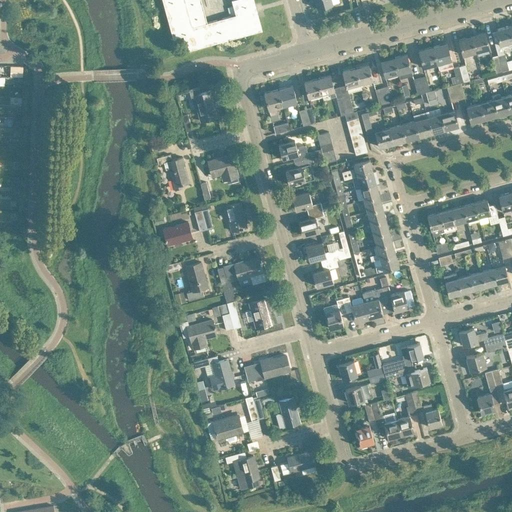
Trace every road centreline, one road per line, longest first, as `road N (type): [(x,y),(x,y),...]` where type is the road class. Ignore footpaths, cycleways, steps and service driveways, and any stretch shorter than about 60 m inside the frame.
road 1 (residential): [(303,51),(500,0)]
road 2 (residential): [(402,206),(393,170),(404,150),(511,123)]
road 3 (residential): [(313,349),(434,321)]
road 4 (residential): [(348,459),(465,431)]
road 5 (residential): [(252,126),(244,70),(303,51)]
